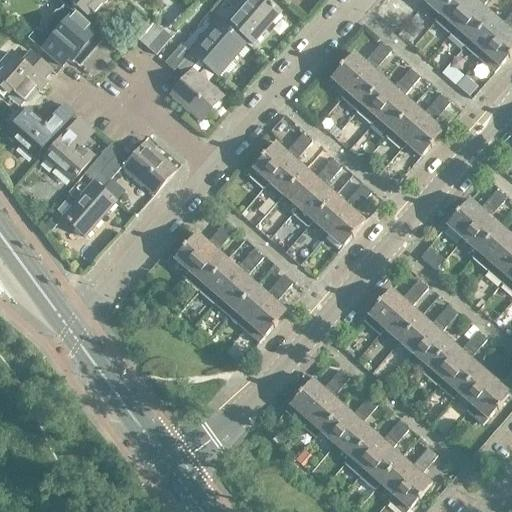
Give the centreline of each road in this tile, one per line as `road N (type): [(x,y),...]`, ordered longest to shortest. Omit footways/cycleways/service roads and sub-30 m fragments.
road 1 (residential): [(174,474),(331,316),(511,103)]
road 2 (residential): [(207,179),(365,0)]
road 3 (residential): [(63,321),(207,179)]
road 4 (unclassified): [(63,321),(174,474)]
road 5 (residential): [(207,179),(117,94)]
